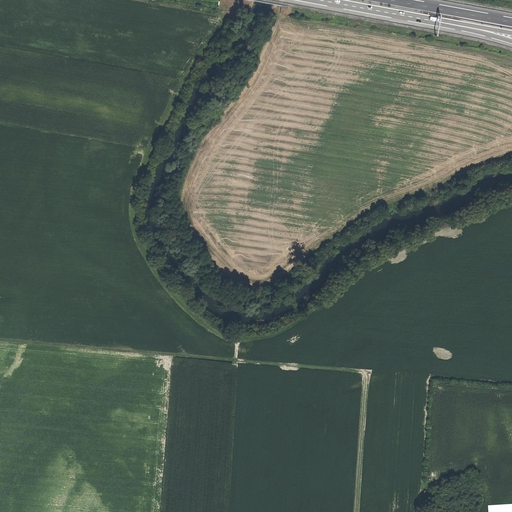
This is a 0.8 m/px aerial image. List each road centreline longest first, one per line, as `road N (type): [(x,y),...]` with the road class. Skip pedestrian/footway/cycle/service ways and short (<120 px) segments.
road 1 (track): [(511,59),(281,18),(279,0)]
road 2 (trunk): [(511,22),(391,0)]
